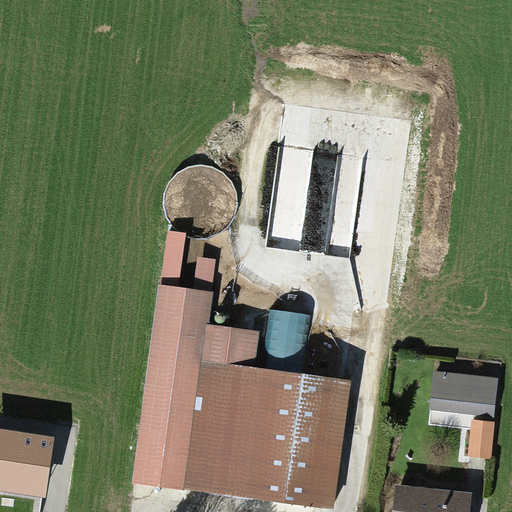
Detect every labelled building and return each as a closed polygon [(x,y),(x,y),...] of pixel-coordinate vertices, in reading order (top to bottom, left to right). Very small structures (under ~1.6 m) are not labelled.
[(155,290),(128,487),(310,511),(323,511),(340,388),(246,376),(251,337),(202,330),(207,297),(155,290)] [(431,378),(428,412),(487,416),(489,383),(431,378)] [(487,427),(467,427),(467,461),(487,461),(487,427)] [(55,437),(0,428),(0,491),(46,498),(55,437)] [(464,511),(466,499),(392,496),(391,511),(464,511)]
